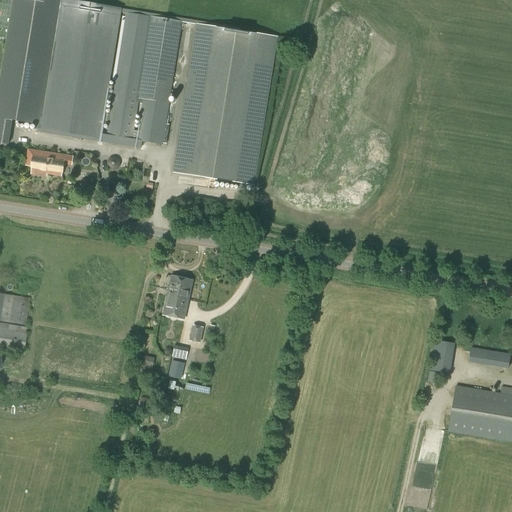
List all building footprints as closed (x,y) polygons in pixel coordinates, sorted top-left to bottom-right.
[(39,126),(61,4),(57,3),(37,0),(11,0),(0,66),(0,119),(36,126),(39,126)] [(36,126),(35,132),(141,149),(142,142),(132,140),(106,136),(101,136),(121,13),(126,14),(126,13),(152,17),(182,22),(182,23),(196,25),(196,24),(239,31),(240,28),(67,0),(57,0),(57,3),(61,4),(39,126),(36,126)] [(182,23),(182,22),(152,17),(126,13),(126,14),(106,136),(132,140),(142,142),(163,145),(163,144),(166,144),(169,125),(166,125),(169,103),(181,30),(182,23)] [(254,186),(278,37),(239,31),(196,24),(196,25),(172,173),(254,186)] [(33,167),(32,174),(41,175),(41,172),(61,176),(63,164),(71,165),(72,157),(28,150),(26,166),(33,167)] [(167,295),(188,300),(193,281),(172,276),(167,295)] [(0,321),(25,326),(29,299),(0,293),(0,321)] [(184,320),(188,300),(167,295),(163,315),(184,320)] [(0,349),(23,353),(27,328),(0,323),(0,349)] [(200,344),(204,328),(192,325),(189,341),(200,344)] [(186,360),(188,349),(174,345),(172,357),(186,360)] [(509,368),(511,353),(470,348),(468,363),(509,368)] [(151,372),(154,358),(139,355),(136,369),(151,372)] [(181,380),(185,364),(173,361),(169,377),(181,380)] [(437,384),(439,373),(429,372),(427,383),(437,384)] [(495,392),(456,386),(448,432),(511,442),(511,389),(501,387),(500,390),(496,389),(495,392)]
